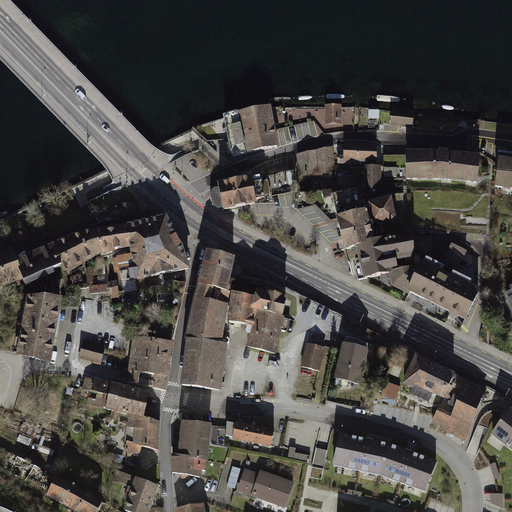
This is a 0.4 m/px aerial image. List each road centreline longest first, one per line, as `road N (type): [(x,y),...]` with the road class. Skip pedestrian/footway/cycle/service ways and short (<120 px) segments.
road 1 (residential): [(475,511),(461,461),(431,437),(313,410),(173,398)]
road 2 (residential): [(511,143),(424,134),(324,139),(175,199)]
road 3 (primary): [(209,225),(511,374)]
road 4 (primary): [(0,28),(175,199)]
road 5 (residential): [(175,199),(142,220),(17,247),(0,242)]
road 6 (residential): [(0,359),(173,398)]
road 7 (residential): [(173,398),(199,249)]
